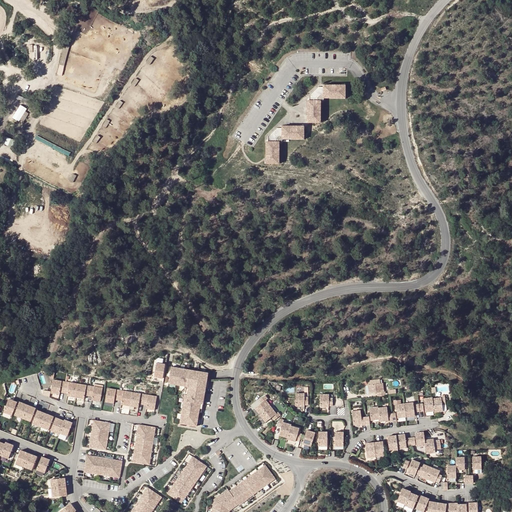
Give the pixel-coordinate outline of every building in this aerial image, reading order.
[(321,86),(310,97),(310,101),(310,124),(318,124),(318,100),(324,93),(326,93),(349,93),(349,85),(326,85),(321,85),(321,86)] [(349,93),(326,93),(324,93),(318,100),(318,124),(321,124),(321,101),(326,96),(349,96),(349,93)] [(277,130),(265,141),(264,168),(272,169),(273,144),(280,138),(303,138),(303,130),(277,130)] [(276,146),(281,141),(303,141),(303,138),(280,138),(273,144),(272,169),(276,169),(276,146)] [(165,364),(161,363),(162,359),(156,358),(152,376),(162,379),(165,364)] [(210,373),(172,366),(169,384),(185,387),(180,424),(196,428),(201,403),(204,404),(210,373)] [(53,378),(51,392),(59,393),(60,390),(61,387),(64,388),(66,380),(53,378)] [(394,379),(379,382),(380,390),(388,389),(388,393),(396,392),(394,379)] [(78,382),(66,380),(64,388),(68,388),(67,391),(67,395),(75,396),(78,382)] [(78,382),(75,396),(84,398),(85,394),(85,391),(89,392),(90,385),(78,382)] [(102,387),(90,385),(89,392),(92,393),(92,395),(91,399),(100,400),(102,387)] [(107,387),(105,400),(113,402),(114,398),(114,396),(118,396),(119,389),(107,387)] [(131,391),(119,389),(118,396),(122,397),(121,399),(121,403),(129,404),(131,391)] [(143,393),(131,391),(129,404),(137,406),(138,402),(138,400),(142,401),(143,393)] [(293,391),(293,405),(302,405),(302,397),(305,397),(305,391),(293,391)] [(317,405),(326,405),(326,397),(329,397),(329,391),(317,391),(317,405)] [(156,395),(143,393),(142,401),(146,401),(145,404),(145,407),(154,409),(156,395)] [(252,407),(258,414),(269,405),(263,398),(264,397),(262,394),(256,399),(259,402),(252,407)] [(428,394),(420,395),(422,409),(430,408),(428,395),(428,394)] [(441,394),(428,395),(430,408),(431,409),(439,408),(438,402),(442,401),(441,394)] [(18,401),(9,398),(4,412),(12,415),(18,401)] [(409,400),(400,401),(402,416),(411,414),(409,400)] [(28,404),(20,401),(15,415),(23,418),(28,404)] [(402,416),(400,401),(392,403),(394,417),(402,416)] [(37,407),(28,404),(23,418),(31,421),(37,407)] [(269,405),(258,414),(263,420),(270,415),(272,418),(278,414),(275,411),(274,411),(269,405)] [(375,405),(366,407),(368,420),(377,419),(375,407),(375,405)] [(383,406),(375,407),(377,419),(377,420),(385,419),(384,413),(383,406)] [(356,408),(348,409),(350,423),(358,421),(359,423),(362,422),(361,415),(357,415),(356,408)] [(46,412),(38,409),(33,423),(41,426),(46,412)] [(54,416),(46,412),(41,426),(49,429),(54,416)] [(64,420),(56,416),(51,430),(59,433),(59,432),(64,420)] [(279,425),(276,433),(285,436),(289,423),(281,419),(281,418),(277,417),(275,424),(279,425)] [(73,422),(65,418),(64,420),(59,432),(68,435),(73,422)] [(106,422),(89,418),(85,445),(102,448),(106,422)] [(152,425),(135,422),(129,460),(146,463),(152,425)] [(297,426),(289,423),(285,436),(284,437),(293,440),(295,432),(299,433),(301,426),(297,425),(297,426)] [(301,426),(299,433),(302,434),(300,442),(308,444),(313,431),(304,428),(305,427),(301,426)] [(316,430),(315,444),(324,444),(324,436),(328,436),(328,429),(324,429),(324,430),(316,430)] [(328,429),(328,436),(332,436),(331,444),(340,445),(341,430),(332,430),(332,429),(328,429)] [(424,432),(415,433),(416,447),(425,446),(425,440),(424,432)] [(405,434),(396,435),(398,449),(407,448),(405,434)] [(396,435),(387,436),(389,450),(398,449),(396,435)] [(433,439),(425,440),(425,446),(426,454),(435,453),(433,439)] [(16,444),(7,441),(7,442),(2,454),(10,457),(16,444)] [(383,442),(374,443),(376,457),(384,456),(383,442)] [(374,443),(365,444),(367,458),(376,457),(374,443)] [(30,453),(22,449),(17,463),(25,466),(30,453)] [(38,456),(30,453),(25,466),(33,469),(38,456)] [(119,460),(82,454),(80,470),(116,476),(119,460)] [(51,459),(43,455),(37,469),(46,472),(51,459)] [(189,455),(164,491),(178,501),(203,465),(189,455)] [(460,455),(451,456),(451,464),(451,469),(460,469),(460,455)] [(477,455),(468,455),(468,469),(477,469),(477,455)] [(408,457),(403,470),(411,473),(412,472),(415,464),(416,461),(408,457)] [(418,466),(415,464),(412,472),(416,473),(415,474),(423,477),(428,464),(420,461),(418,466)] [(210,497),(208,511),(225,511),(227,508),(236,502),(236,503),(272,477),(262,463),(226,489),(225,487),(210,497)] [(436,467),(428,464),(423,477),(432,480),(432,479),(436,480),(438,473),(435,471),(436,467)] [(451,464),(443,464),(443,478),(452,478),(451,469),(451,464)] [(65,476),(51,478),(52,486),(66,485),(65,476)] [(66,485),(52,486),(53,495),(67,493),(66,485)] [(144,485),(128,508),(132,511),(146,511),(158,495),(144,485)] [(406,490),(398,486),(393,500),(401,503),(406,491),(406,490)] [(414,494),(406,491),(401,503),(400,504),(409,507),(414,494)] [(425,497),(417,494),(411,507),(419,510),(425,497)] [(431,511),(433,501),(425,499),(422,511),(431,511)] [(440,511),(442,502),(433,501),(431,511),(440,511)] [(453,501),(444,502),(444,511),(453,511),(453,503),(453,501)] [(473,511),(474,501),(465,501),(465,511),(473,511)] [(69,502),(58,511),(71,511),(74,510),(75,509),(69,502)] [(462,511),(462,502),(453,503),(453,511),(462,511)]
